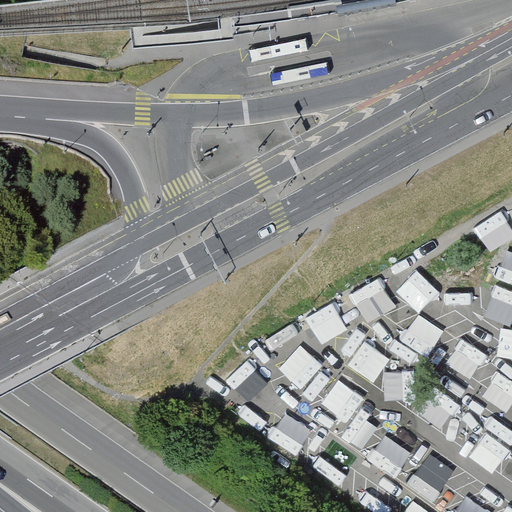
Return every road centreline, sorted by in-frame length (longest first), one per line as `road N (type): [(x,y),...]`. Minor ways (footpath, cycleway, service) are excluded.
road 1 (motorway): [(511,38),(296,107),(177,116),(17,113)]
road 2 (primary): [(511,39),(155,232),(124,271)]
road 3 (primary): [(124,271),(173,276),(511,94)]
road 4 (motorway): [(124,271),(137,228),(124,166),(87,131),(17,113)]
road 5 (motorway): [(182,511),(0,383)]
road 6 (primary): [(0,338),(124,271)]
